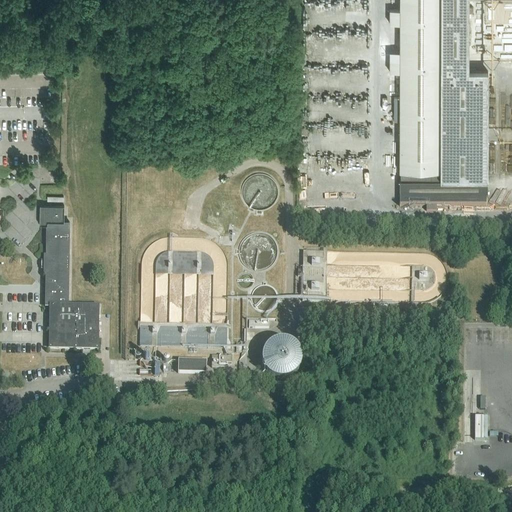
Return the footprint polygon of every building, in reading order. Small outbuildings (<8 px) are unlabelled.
[(468,71),(468,8),(468,0),(399,0),(399,10),(389,10),(389,24),(399,24),(399,60),(389,60),(389,72),(399,72),(399,172),(400,172),(400,180),(399,180),(399,206),(426,206),(426,212),(436,212),(436,207),(487,207),(488,72),(468,71)] [(64,205),(40,205),(39,225),(47,225),(46,258),(44,258),(44,274),(46,274),(46,307),(50,307),(49,350),(97,350),(98,307),(68,307),(69,222),(63,222),(64,205)] [(237,344),(236,353),(243,354),(243,352),(246,352),(246,330),(244,330),(244,345),(237,344)] [(259,347),(267,382),(302,374),(294,339),(259,347)] [(231,356),(212,356),(211,368),(225,368),(225,363),(231,363),(231,356)] [(206,361),(178,361),(177,374),(206,375),(206,361)] [(475,417),(474,441),(487,441),(487,417),(475,417)]
